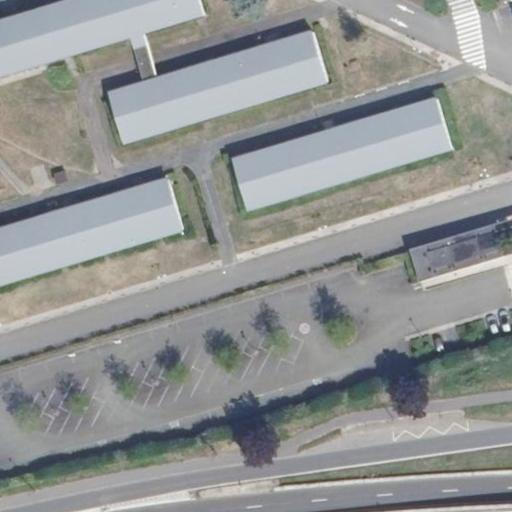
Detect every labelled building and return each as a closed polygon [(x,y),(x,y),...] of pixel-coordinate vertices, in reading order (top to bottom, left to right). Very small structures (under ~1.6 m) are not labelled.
[(196,0),(68,0),(0,19),(0,82),(202,22),(196,0)] [(311,35),(105,98),(121,153),(325,90),(311,35)] [(231,161),(247,212),(451,149),(436,98),(231,161)] [(0,285),(181,232),(164,180),(0,231),(0,285)] [(511,219),(411,247),(421,282),(511,253),(511,219)]
